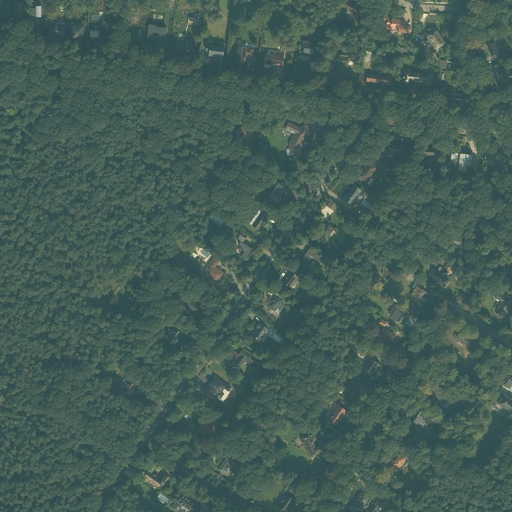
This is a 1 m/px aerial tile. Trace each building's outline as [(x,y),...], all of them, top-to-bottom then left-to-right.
[(347,0),(343,8),(357,16),(362,8),(349,0),(347,0)] [(14,17),(24,17),(23,3),(14,3),(14,7),(10,7),(11,12),(14,12),(14,17)] [(36,18),(42,18),(42,6),(36,6),(36,8),(32,8),(32,16),(36,16),(36,18)] [(390,33),(410,35),(411,30),(404,29),(405,20),(392,18),(390,33)] [(56,42),(64,42),(64,25),(50,25),(50,35),(56,35),(56,42)] [(71,38),(83,39),(84,26),(72,25),(71,38)] [(149,25),(147,40),(164,42),(166,28),(156,27),(156,25),(149,25)] [(91,44),(108,44),(108,30),(91,30),(91,44)] [(435,49),(446,43),(438,30),(428,36),(435,49)] [(496,52),(505,52),(505,37),(495,38),(496,52)] [(181,56),(181,54),(188,55),(188,54),(193,55),(194,44),(190,44),(190,41),(183,40),(183,45),(175,44),(174,53),(175,53),(175,55),(181,56)] [(215,67),(223,69),(226,47),(211,45),(209,57),(216,58),(215,67)] [(302,55),(312,57),(313,46),(303,45),(302,55)] [(254,57),(255,50),(238,47),(236,62),(246,64),(247,56),(254,57)] [(265,64),(283,67),(286,54),(278,52),(277,55),(267,54),(265,64)] [(338,65),(349,66),(349,57),(331,55),(330,62),(338,62),(338,65)] [(501,80),(511,75),(511,65),(497,71),(501,80)] [(418,82),(420,73),(405,71),(404,80),(418,82)] [(418,82),(430,84),(432,75),(420,73),(418,82)] [(390,85),(391,77),(367,74),(366,81),(390,85)] [(446,102),(465,104),(466,96),(447,94),(446,102)] [(304,138),(312,134),(306,123),(300,128),(289,123),(285,130),(294,134),(289,144),(290,157),(297,152),(304,138)] [(388,154),(402,156),(403,145),(389,144),(388,154)] [(425,156),(435,157),(436,148),(426,147),(425,156)] [(472,167),(473,156),(457,154),(457,150),(451,150),(450,161),(461,163),(460,172),(466,173),(467,166),(472,167)] [(496,172),(502,173),(504,153),(486,151),(485,160),(498,161),(496,172)] [(355,177),(367,185),(379,167),(367,159),(355,177)] [(343,199),(353,206),(363,191),(352,184),(343,199)] [(334,208),(337,202),(328,197),(325,203),(334,208)] [(250,224),(260,231),(270,217),(259,210),(250,224)] [(490,227),(493,222),(478,212),(475,217),(480,221),(473,231),(479,234),(486,225),(490,227)] [(329,238),(336,227),(330,223),(323,234),(329,238)] [(235,255),(244,261),(253,247),(244,241),(247,237),(241,233),(237,238),(241,240),(239,244),(241,246),(235,255)] [(450,246),(463,249),(466,239),(453,235),(450,246)] [(320,263),(324,257),(311,247),(300,262),(309,269),(316,259),(320,263)] [(206,280),(214,286),(224,271),(216,267),(221,260),(213,256),(203,273),(209,276),(206,280)] [(434,279),(445,287),(450,279),(446,276),(449,272),(442,267),(434,279)] [(283,281),(292,288),(300,276),(292,270),(283,281)] [(412,293),(424,300),(429,292),(418,285),(412,293)] [(503,319),(511,306),(511,299),(500,291),(495,298),(501,302),(494,313),(503,319)] [(275,312),(284,300),(274,293),(266,304),(275,312)] [(196,314),(201,306),(184,294),(178,302),(196,314)] [(392,318),(403,325),(409,315),(398,308),(392,318)] [(378,320),(385,325),(388,320),(381,316),(378,320)] [(251,335),(260,341),(269,328),(260,322),(251,335)] [(166,338),(175,344),(183,333),(174,327),(166,338)] [(379,335),(392,342),(397,334),(384,327),(379,335)] [(464,347),(470,338),(460,332),(454,340),(464,347)] [(250,365),(257,357),(244,347),(233,360),(241,366),(245,361),(250,365)] [(363,373),(374,380),(383,364),(371,358),(363,373)] [(230,385),(213,375),(205,389),(222,399),(230,385)] [(511,378),(508,376),(503,385),(511,390),(511,378)] [(120,388),(131,395),(137,385),(126,378),(120,388)] [(343,394),(353,400),(363,385),(353,379),(343,394)] [(443,406),(451,395),(440,386),(432,397),(443,406)] [(511,397),(506,392),(496,403),(504,411),(507,408),(511,412),(511,410),(511,397)] [(328,418),(337,424),(348,410),(339,404),(328,418)] [(430,428),(436,420),(422,409),(405,431),(411,436),(422,422),(430,428)] [(92,425),(101,424),(100,414),(91,415),(92,425)] [(165,427),(183,438),(188,429),(170,418),(165,427)] [(207,437),(217,425),(209,419),(200,431),(207,437)] [(310,456),(322,450),(314,433),(301,440),(310,456)] [(389,465),(399,472),(410,457),(400,450),(389,465)] [(225,480),(237,464),(225,455),(213,471),(225,480)] [(164,486),(170,477),(163,472),(160,476),(148,469),(143,477),(159,488),(161,484),(164,486)] [(175,502),(190,511),(199,511),(203,506),(182,492),(175,502)] [(286,511),(288,511),(297,500),(287,493),(277,506),(286,511)]
